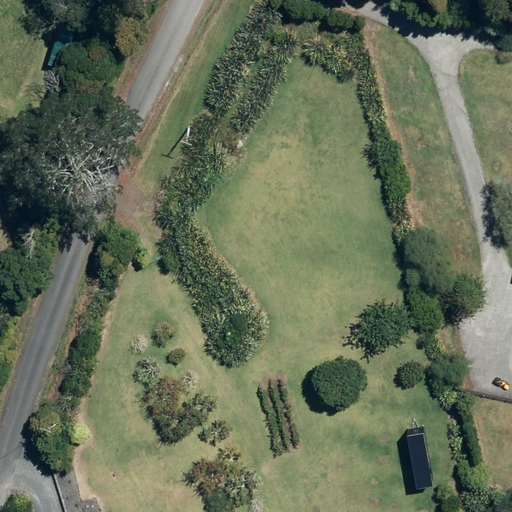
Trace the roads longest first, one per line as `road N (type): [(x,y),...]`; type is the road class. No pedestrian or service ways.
road 1 (residential): [(197,0),(96,203),(0,489)]
road 2 (unknown): [(347,0),(392,17),(427,56),(499,315)]
